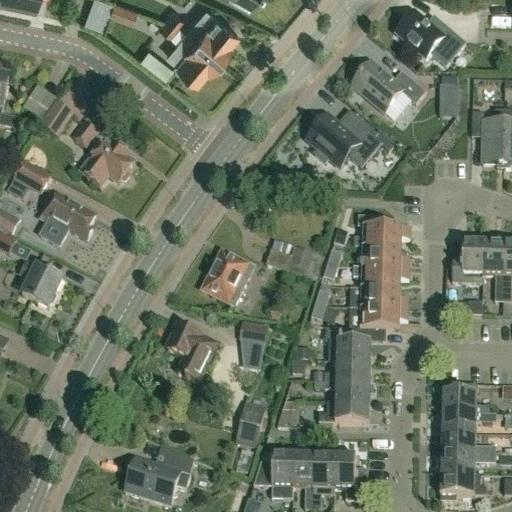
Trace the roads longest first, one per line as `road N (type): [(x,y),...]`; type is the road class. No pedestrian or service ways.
road 1 (tertiary): [(25,511),(106,341),(222,160)]
road 2 (residential): [(404,511),(396,496),(400,380),(427,333),(430,211),(464,193),(511,208)]
road 3 (unclassified): [(203,145),(83,55),(0,36)]
road 4 (tertiary): [(222,160),(356,0)]
